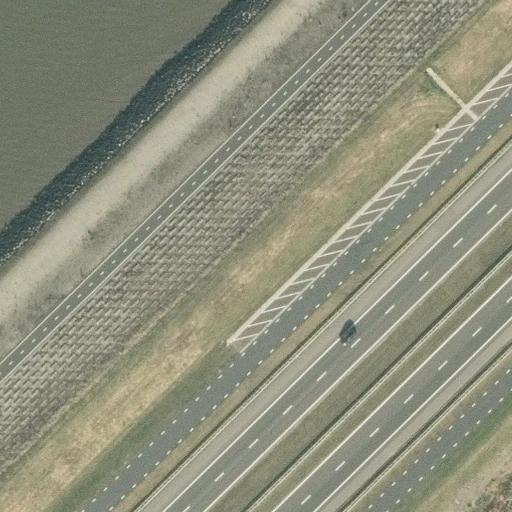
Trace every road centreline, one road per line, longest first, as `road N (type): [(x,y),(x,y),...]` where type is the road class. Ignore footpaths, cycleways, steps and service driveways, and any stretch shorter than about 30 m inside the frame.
road 1 (unclassified): [(92,511),(511,101)]
road 2 (motorway): [(511,190),(184,511)]
road 3 (motorway): [(296,511),(511,299)]
road 4 (unclassified): [(375,511),(511,377)]
